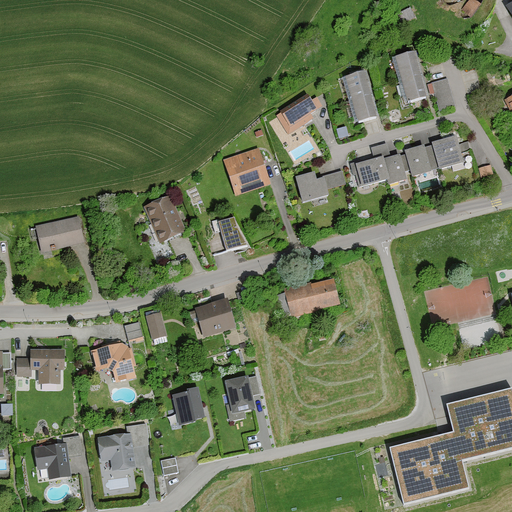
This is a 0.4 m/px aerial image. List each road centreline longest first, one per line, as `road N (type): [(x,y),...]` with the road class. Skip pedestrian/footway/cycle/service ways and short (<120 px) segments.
road 1 (residential): [(377,232),(423,385),(421,410),(400,424),(207,471),(165,508),(144,511)]
road 2 (residential): [(377,232),(129,302),(0,311)]
road 3 (residential): [(470,117),(335,153)]
road 4 (residential): [(511,196),(377,232)]
